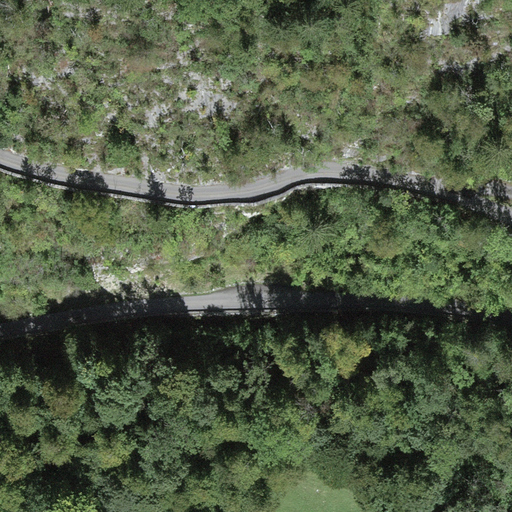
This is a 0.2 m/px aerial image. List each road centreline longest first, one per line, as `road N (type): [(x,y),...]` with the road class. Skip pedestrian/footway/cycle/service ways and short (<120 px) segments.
road 1 (unclassified): [(511,317),(377,300),(257,300),(168,303),(0,330)]
road 2 (unclassified): [(0,158),(58,178),(154,193),(254,190),(337,171),(427,188)]
